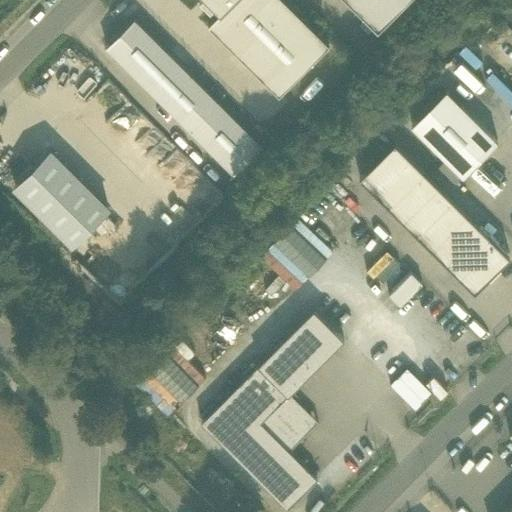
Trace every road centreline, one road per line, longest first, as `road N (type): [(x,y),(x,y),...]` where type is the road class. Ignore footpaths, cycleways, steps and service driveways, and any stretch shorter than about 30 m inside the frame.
road 1 (unclassified): [(372,511),(511,365)]
road 2 (unclassified): [(70,511),(76,437),(59,404),(0,342)]
